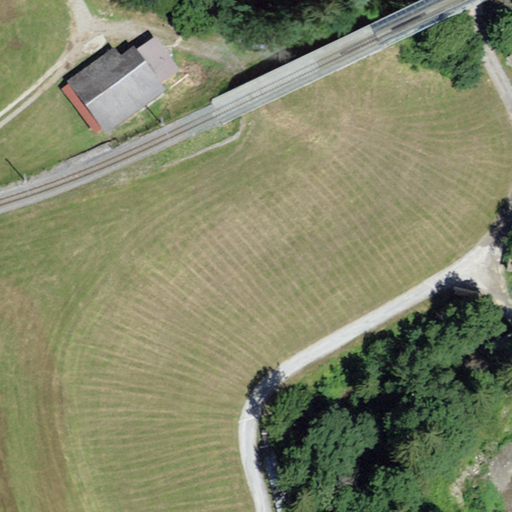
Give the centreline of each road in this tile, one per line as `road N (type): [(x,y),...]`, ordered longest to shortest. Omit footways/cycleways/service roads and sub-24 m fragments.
road 1 (unclassified): [(262,511),(251,410),(278,374),(482,251)]
road 2 (track): [(108,27),(0,118)]
